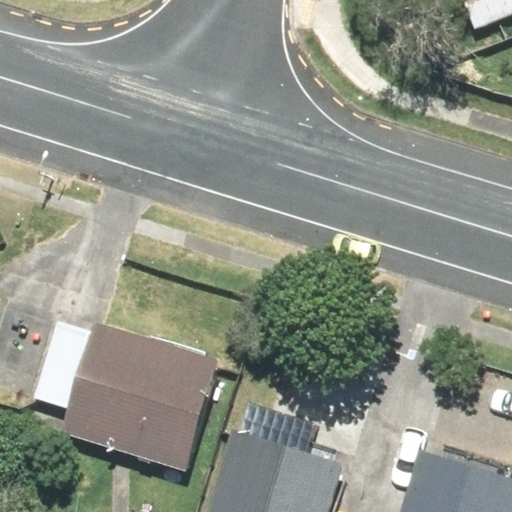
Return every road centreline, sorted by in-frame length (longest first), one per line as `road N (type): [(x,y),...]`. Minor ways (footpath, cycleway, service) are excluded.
road 1 (tertiary): [(193,139),(511,231)]
road 2 (tertiary): [(0,77),(193,139)]
road 3 (residential): [(237,0),(193,139)]
